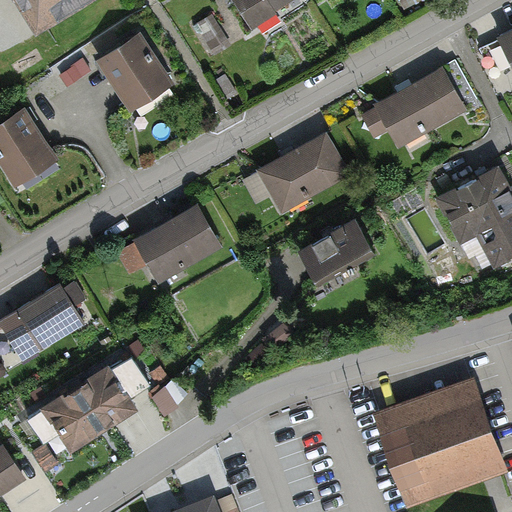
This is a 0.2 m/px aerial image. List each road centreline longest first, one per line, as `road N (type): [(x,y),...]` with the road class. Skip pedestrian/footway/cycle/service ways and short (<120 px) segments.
road 1 (residential): [(0,269),(476,0)]
road 2 (residential): [(511,320),(263,397),(78,511)]
